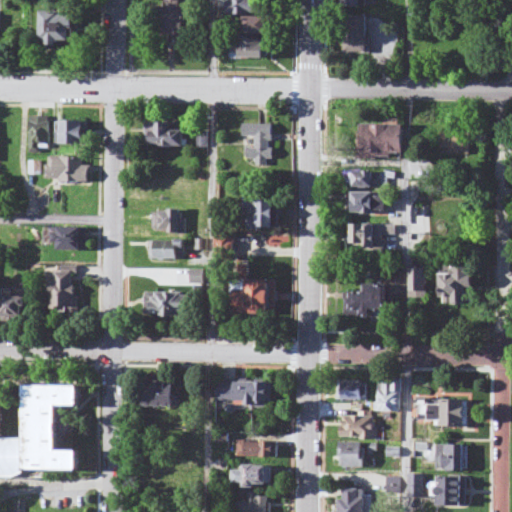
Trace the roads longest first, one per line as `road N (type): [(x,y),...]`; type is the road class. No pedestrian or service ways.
road 1 (residential): [(111,511),(115,0)]
road 2 (secondary): [(305,511),(309,0)]
road 3 (residential): [(502,358),(0,350)]
road 4 (residential): [(309,89),(0,86)]
road 5 (residential): [(502,358),(499,91)]
road 6 (tertiary): [(499,91),(309,89)]
road 7 (residential): [(505,511),(502,358)]
